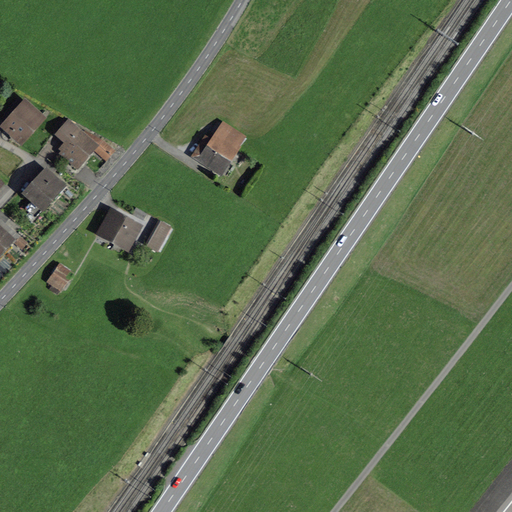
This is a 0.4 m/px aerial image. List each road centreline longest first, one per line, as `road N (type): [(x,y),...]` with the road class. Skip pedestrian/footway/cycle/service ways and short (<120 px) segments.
road 1 (secondary): [(511,0),(160,511)]
road 2 (tertiary): [(241,0),(148,134),(0,299)]
